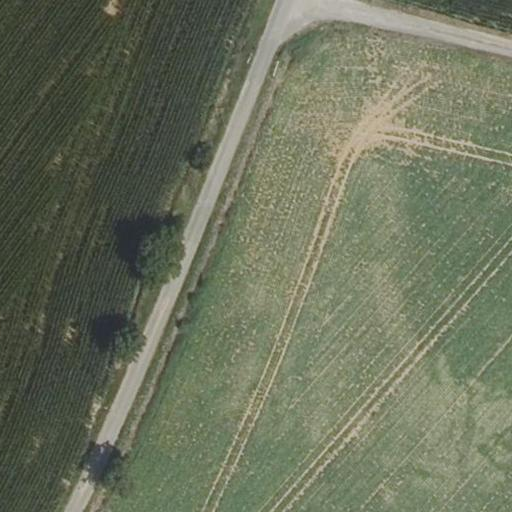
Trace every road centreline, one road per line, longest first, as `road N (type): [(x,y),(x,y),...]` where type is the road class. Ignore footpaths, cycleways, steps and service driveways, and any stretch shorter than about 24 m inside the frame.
road 1 (unclassified): [(288,0),(73,511)]
road 2 (track): [(301,0),(511,48)]
